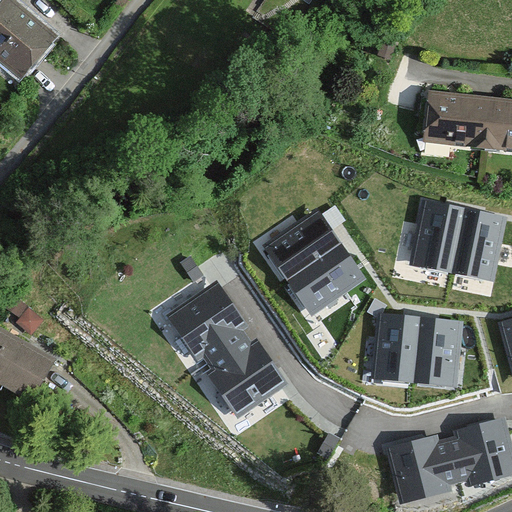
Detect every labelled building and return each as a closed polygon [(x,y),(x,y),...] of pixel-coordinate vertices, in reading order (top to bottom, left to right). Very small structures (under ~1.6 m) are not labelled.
[(58,36),(13,0),(0,0),(0,1),(0,62),(22,81),(58,36)] [(511,99),(426,93),(423,143),(511,149),(511,99)] [(463,208),(422,200),(409,264),(450,272),(463,208)] [(505,217),(463,208),(450,272),(491,281),(505,217)] [(342,246),(319,211),(265,248),(289,283),(289,282),(342,246)] [(367,280),(342,246),(289,282),(313,317),(367,280)] [(252,332),(216,281),(168,315),(204,366),(252,332)] [(421,316),(379,312),(372,376),(414,381),(413,381),(421,316)] [(463,321),(421,316),(413,381),(455,386),(463,321)] [(511,318),(500,322),(511,367),(511,318)] [(54,359),(0,327),(0,386),(28,403),(54,359)] [(288,383),(252,332),(204,366),(239,417),(288,383)] [(511,437),(507,417),(446,433),(461,490),(511,476),(511,437)] [(446,433),(386,448),(401,505),(461,490),(446,433)]
